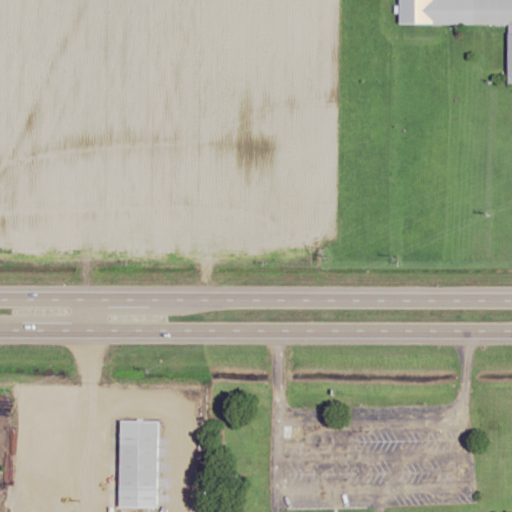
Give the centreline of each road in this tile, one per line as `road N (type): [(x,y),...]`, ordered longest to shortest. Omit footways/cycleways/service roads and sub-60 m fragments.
road 1 (trunk): [(511,301),(0,300)]
road 2 (trunk): [(0,332),(511,332)]
